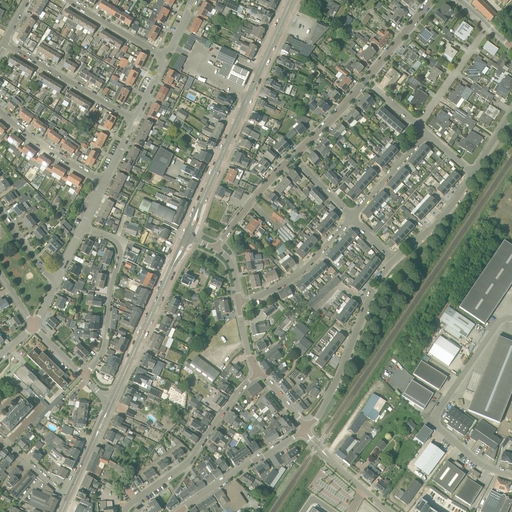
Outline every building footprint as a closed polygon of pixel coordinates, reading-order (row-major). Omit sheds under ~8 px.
[(108,5),(110,1),(107,0),(103,0),(99,8),(104,11),(108,5)] [(274,11),(277,6),(264,0),(263,0),(255,0),(268,6),(267,8),(274,11)] [(488,7),(480,0),(475,0),(472,4),(481,13),(488,7)] [(238,10),(240,6),(229,1),(226,7),(231,10),(237,12),(238,10)] [(325,12),(324,15),(330,18),(334,12),(336,13),(339,7),(329,1),(327,5),(328,6),(327,9),(325,12)] [(42,11),(45,6),(39,2),(36,7),(42,11)] [(157,3),(154,8),(158,10),(156,13),(158,14),(160,15),(166,18),(169,12),(163,9),(164,6),(157,3)] [(211,14),(212,11),(214,8),(210,6),(204,3),(201,9),(207,12),(211,14)] [(109,14),(113,8),(108,5),(104,11),(109,14)] [(440,10),(435,16),(444,24),(447,20),(449,18),(447,17),(452,11),(450,10),(448,8),(448,7),(445,5),(444,5),(440,10)] [(273,15),(266,12),(266,11),(263,9),(261,12),(259,11),(253,8),(248,6),(247,9),(270,20),(273,15)] [(39,17),(42,11),(36,7),(32,13),(39,17)] [(226,20),(231,10),(226,7),(221,17),(226,20)] [(490,22),(496,16),(488,7),(481,13),(490,22)] [(118,11),(113,8),(109,14),(114,18),(118,11)] [(209,17),(205,16),(207,12),(211,14),(201,9),(198,15),(204,18),(208,20),(209,17)] [(270,20),(247,9),(246,12),(262,20),(261,22),(268,25),(270,20)] [(397,11),(395,14),(401,19),(403,17),(404,18),(407,15),(403,12),(400,9),(399,9),(397,11)] [(66,10),(60,20),(63,21),(65,18),(67,19),(71,13),(66,10)] [(123,14),(118,11),(114,18),(119,21),(123,14)] [(57,18),(47,12),(46,14),(49,17),(49,16),(56,20),(57,18)] [(68,25),(66,28),(68,29),(76,16),(71,13),(67,19),(70,21),(68,24),(68,25)] [(124,24),(128,17),(123,14),(119,21),(124,24)] [(401,19),(395,14),(393,17),(389,14),(387,17),(383,14),(381,17),(387,21),(389,19),(398,26),(400,23),(399,22),(401,19)] [(130,27),(136,17),(134,15),(132,19),(128,17),(124,24),(130,27)] [(150,18),(149,20),(155,24),(157,21),(163,24),(166,18),(160,15),(158,18),(154,16),(152,15),(150,18)] [(365,27),(371,18),(367,15),(361,24),(365,27)] [(68,29),(66,33),(68,34),(71,30),(73,27),(75,29),(78,25),(82,19),(76,16),(68,29)] [(26,24),(33,28),(34,25),(38,27),(39,24),(29,18),(26,24)] [(79,36),(87,22),(82,19),(78,25),(75,29),(79,31),(77,34),(79,36)] [(157,36),(160,31),(160,30),(154,26),(155,24),(146,19),(145,21),(148,22),(147,25),(149,26),(147,31),(151,33),(157,36)] [(196,19),(193,25),(203,30),(204,26),(205,27),(206,25),(207,25),(208,23),(207,23),(203,20),(202,22),(196,19)] [(85,30),(88,32),(92,25),(87,22),(79,36),(81,37),(85,30)] [(313,46),(330,28),(316,22),(307,43),(306,45),(292,39),(292,38),(288,36),(284,46),(281,51),(288,54),(289,54),(292,55),(293,54),(298,56),(306,60),(316,47),(313,46)] [(349,25),(345,22),(340,28),(344,31),(349,25)] [(29,33),(33,28),(26,24),(23,29),(29,33)] [(136,33),(138,28),(139,27),(134,24),(131,30),(136,33)] [(462,30),(459,27),(454,34),(465,41),(468,37),(468,36),(469,35),(474,29),(466,24),(462,30)] [(91,38),(97,28),(92,25),(88,32),(91,34),(89,37),(91,38)] [(192,26),(190,31),(196,34),(195,36),(200,39),(201,38),(203,34),(202,34),(201,33),(203,30),(193,25),(192,26)] [(247,29),(251,31),(251,30),(263,36),(266,30),(259,27),(258,29),(249,25),(247,29)] [(239,28),(236,34),(240,36),(241,37),(242,34),(241,33),(242,30),(246,32),(245,32),(245,33),(245,34),(246,34),(248,35),(249,34),(254,37),(261,40),(263,36),(251,30),(251,31),(247,29),(240,26),(239,28)] [(26,38),(29,33),(23,29),(20,34),(26,38)] [(49,35),(50,33),(51,31),(48,29),(42,39),(44,41),(46,37),(47,37),(49,35)] [(430,40),(432,42),(437,35),(435,34),(432,31),(429,33),(426,31),(427,30),(426,29),(425,30),(424,29),(419,35),(417,37),(417,38),(419,40),(420,40),(422,38),(427,42),(430,40)] [(154,42),(157,36),(151,33),(147,31),(145,30),(144,33),(145,34),(144,37),(148,38),(148,39),(154,42)] [(385,43),(391,36),(389,34),(388,33),(388,34),(386,32),(384,33),(380,30),(376,35),(380,39),(385,43)] [(98,45),(101,40),(104,41),(108,35),(102,31),(99,38),(97,36),(93,42),(98,45)] [(364,39),(360,36),(357,33),(355,36),(365,44),(367,42),(364,39)] [(23,43),(26,38),(20,34),(17,39),(23,43)] [(189,52),(195,40),(199,42),(199,43),(205,46),(207,41),(201,38),(200,39),(195,36),(191,34),(183,49),(184,49),(189,52)] [(449,42),(451,39),(448,36),(446,35),(445,34),(443,38),(449,42)] [(109,44),(113,38),(108,35),(104,41),(109,44)] [(381,49),(385,43),(380,39),(376,35),(371,41),(381,49)] [(114,47),(118,41),(113,38),(109,44),(114,47)] [(42,55),(48,45),(45,43),(43,41),(37,51),(42,55)] [(123,44),(118,41),(114,47),(117,49),(115,53),(117,54),(123,44)] [(236,45),(255,54),(258,48),(250,45),(249,46),(238,41),(236,45)] [(498,50),(495,48),(487,42),(483,48),(494,56),(498,50)] [(48,45),(42,55),(44,55),(47,58),(56,44),(53,43),(51,46),(48,45)] [(447,44),(442,52),(445,54),(444,55),(443,57),(451,63),(453,60),(458,53),(452,49),(450,48),(450,47),(451,46),(448,43),(447,44)] [(59,51),(56,49),(58,46),(56,44),(47,58),(53,61),(57,54),(59,51)] [(252,59),(255,54),(236,45),(235,48),(246,53),(245,56),(252,59)] [(376,53),(373,50),(370,47),(369,48),(367,46),(365,46),(363,49),(363,50),(364,51),(364,52),(372,58),(376,53)] [(232,67),(236,59),(238,55),(232,52),(222,48),(216,60),(221,61),(224,63),(221,70),(219,75),(225,78),(226,76),(229,78),(233,67),(232,67)] [(354,56),(356,55),(356,54),(349,48),(348,51),(354,56)] [(405,51),(401,56),(405,59),(408,62),(407,63),(411,66),(418,57),(408,48),(405,51)] [(135,54),(135,55),(139,57),(137,60),(144,63),(146,58),(147,57),(137,52),(135,54)] [(372,58),(364,52),(359,57),(363,61),(364,60),(367,63),(371,58),(372,58)] [(58,64),(64,54),(62,53),(60,56),(57,54),(53,61),(58,64)] [(429,56),(426,59),(429,61),(434,65),(436,61),(433,59),(429,56)] [(475,64),(472,67),(480,72),(481,73),(482,73),(485,75),(489,69),(486,67),(487,66),(481,61),(482,59),(477,56),(473,62),(475,64)] [(14,67),(17,61),(12,57),(8,63),(14,67)] [(69,62),(71,58),(69,57),(63,67),(69,70),(73,64),(69,62)] [(118,57),(116,60),(120,62),(127,65),(128,63),(129,62),(128,61),(122,58),(122,59),(121,58),(118,57)] [(131,63),(130,64),(134,66),(141,69),(144,63),(137,60),(133,58),(131,63)] [(291,63),(280,58),(279,60),(277,61),(276,62),(277,64),(285,68),(285,67),(288,68),(287,69),(291,70),(292,70),(294,66),(293,65),(291,63)] [(503,61),(499,67),(502,69),(504,66),(505,65),(508,60),(505,59),(503,61)] [(20,70),(23,64),(17,61),(14,67),(20,70)] [(359,74),(364,68),(355,61),(352,64),(350,62),(345,68),(351,73),(353,70),(359,74)] [(74,74),(80,64),(78,62),(76,66),(73,64),(69,70),(74,74)] [(16,76),(12,83),(14,85),(16,82),(18,78),(20,75),(21,75),(23,72),(25,73),(29,68),(27,66),(23,64),(20,70),(18,73),(17,74),(16,76)] [(81,75),(79,77),(84,80),(88,73),(85,71),(88,68),(86,67),(86,66),(83,64),(78,73),(81,75)] [(346,77),(348,75),(338,66),(336,69),(343,75),(346,77)] [(470,66),(465,74),(468,76),(469,76),(470,77),(469,79),(473,82),(473,81),(476,83),(479,78),(482,74),(481,73),(480,72),(472,67),(471,66),(470,66)] [(292,77),(294,78),(295,75),(292,74),(292,75),(275,67),(274,69),(273,69),(272,73),(279,76),(280,74),(291,79),(292,77)] [(443,73),(437,69),(435,67),(426,79),(433,84),(437,79),(435,78),(438,75),(440,77),(443,73)] [(29,68),(25,73),(29,76),(27,79),(29,80),(35,71),(33,70),(29,68)] [(90,83),(98,70),(96,68),(94,72),(93,72),(91,75),(88,73),(84,80),(90,83)] [(392,87),(397,81),(401,76),(391,68),(386,75),(390,78),(389,78),(390,79),(391,79),(392,80),(388,84),(392,87)] [(98,70),(90,83),(93,85),(95,86),(99,80),(97,78),(98,75),(100,71),(98,70)] [(135,81),(138,74),(132,71),(128,70),(125,75),(135,81)] [(177,82),(179,79),(180,76),(177,74),(170,71),(167,77),(177,82)] [(40,74),(35,83),(41,87),(42,84),(46,78),(40,74)] [(122,81),(126,83),(132,87),(135,81),(125,75),(122,81)] [(352,82),(346,77),(343,75),(339,80),(342,82),(348,87),(352,82)] [(99,80),(95,86),(100,90),(103,85),(103,84),(105,82),(106,79),(104,78),(101,77),(99,80)] [(174,88),(176,85),(172,84),(174,80),(177,82),(167,77),(164,83),(171,86),(174,88)] [(332,85),(334,83),(327,77),(325,80),(332,85)] [(48,87),(52,81),(46,78),(42,84),(48,87)] [(502,87),(510,92),(511,93),(511,92),(511,82),(507,79),(507,80),(502,87)] [(285,94),(287,88),(289,89),(290,85),(283,83),(282,86),(281,88),(275,85),(276,83),(269,80),(266,86),(285,94)] [(494,97),(487,92),(489,89),(488,89),(493,82),(491,80),(486,87),(482,93),(492,99),(494,97)] [(44,93),(39,101),(42,103),(48,92),(49,92),(51,89),(54,91),(57,85),(52,81),(48,87),(46,91),(46,90),(44,93)] [(117,83),(115,86),(119,88),(116,93),(126,98),(129,92),(123,89),(122,89),(121,89),(123,86),(117,83),(117,82),(117,83)] [(348,87),(342,82),(339,85),(337,82),(335,84),(344,92),(348,87)] [(180,94),(184,85),(182,84),(179,89),(176,88),(174,91),(180,94)] [(57,85),(54,91),(57,92),(55,96),(57,97),(58,97),(60,94),(63,88),(57,85)] [(464,88),(460,85),(454,93),(462,98),(463,99),(466,95),(469,97),(473,92),(466,87),(464,88)] [(505,100),(510,92),(499,86),(498,85),(493,91),(496,93),(495,94),(505,100)] [(162,87),(159,93),(167,98),(169,98),(171,94),(172,93),(179,96),(180,94),(174,91),(170,88),(169,91),(169,90),(162,87)] [(335,102),(340,96),(331,88),(328,91),(332,94),(329,97),(335,102)] [(275,98),(277,95),(265,89),(262,95),(269,98),(267,101),(279,106),(281,103),(278,102),(279,101),(277,101),(278,99),(275,98)] [(423,102),(426,98),(427,96),(418,90),(417,92),(413,97),(415,98),(410,105),(417,110),(418,108),(422,101),(423,102)] [(69,104),(71,101),(74,95),(69,92),(63,101),(64,101),(69,104)] [(449,97),(447,100),(449,101),(456,106),(459,108),(464,100),(463,99),(462,98),(454,93),(452,92),(452,93),(449,97)] [(123,104),(126,98),(116,93),(113,99),(123,104)] [(163,103),(162,105),(168,108),(169,105),(167,103),(167,102),(166,101),(167,98),(159,93),(156,100),(163,103)] [(490,103),(492,99),(482,93),(480,96),(478,100),(480,102),(482,98),(490,103)] [(218,94),(215,101),(228,108),(230,105),(231,106),(234,100),(227,97),(226,98),(218,94)] [(73,111),(80,98),(74,95),(71,101),(74,102),(72,106),(70,109),(73,111)] [(370,107),(374,104),(375,102),(372,100),(367,95),(362,101),(370,107)] [(75,112),(77,109),(77,110),(80,106),(82,108),(86,102),(80,98),(73,111),(75,112)] [(13,112),(20,104),(14,99),(12,102),(12,101),(7,107),(13,112)] [(313,102),(310,105),(314,109),(315,109),(318,106),(319,108),(321,110),(325,113),(326,112),(330,108),(324,103),(321,100),(317,105),(313,102)] [(260,101),(257,106),(274,113),(277,115),(279,111),(275,110),(266,105),(266,104),(260,101)] [(370,107),(362,101),(358,106),(363,111),(365,113),(370,107)] [(86,102),(82,108),(86,110),(84,113),(86,114),(91,106),(92,105),(90,105),(86,102)] [(168,108),(162,105),(161,107),(154,104),(151,110),(157,113),(161,115),(163,110),(166,112),(168,108)] [(210,112),(209,112),(214,115),(220,117),(221,114),(226,117),(226,116),(227,114),(229,114),(230,112),(228,112),(229,111),(218,106),(217,108),(217,107),(215,106),(212,105),(210,106),(209,107),(210,109),(211,109),(210,112)] [(485,108),(483,112),(486,114),(485,114),(493,119),(495,120),(500,112),(490,106),(488,110),(485,108)] [(24,121),(29,114),(24,111),(25,109),(23,108),(20,112),(22,113),(19,117),(24,121)] [(381,119),(387,112),(382,109),(377,115),(381,119)] [(467,115),(457,109),(455,113),(465,119),(467,115)] [(156,116),(157,113),(151,110),(148,116),(154,119),(158,121),(159,118),(156,116)] [(186,118),(188,115),(180,110),(178,113),(186,118)] [(357,123),(362,118),(359,115),(354,110),(349,116),(354,120),(357,123)] [(441,111),(436,119),(448,127),(448,128),(451,124),(448,121),(450,117),(441,111)] [(386,123),(391,116),(387,112),(381,119),(386,123)] [(467,115),(465,119),(475,126),(477,123),(471,120),(474,115),(470,112),(467,115)] [(37,118),(40,114),(38,113),(34,118),(29,114),(24,121),(29,124),(32,121),(34,122),(37,118)] [(184,122),(186,118),(178,113),(176,116),(184,122)] [(465,119),(455,113),(452,116),(455,120),(461,124),(462,123),(463,122),(465,119)] [(488,127),(493,119),(485,114),(483,113),(480,119),(479,121),(488,127)] [(106,114),(104,117),(108,119),(107,122),(113,125),(116,119),(106,114)] [(260,117),(253,114),(251,121),(264,127),(266,123),(268,118),(261,115),(260,117)] [(354,120),(349,116),(344,121),(350,126),(350,125),(353,128),(357,123),(354,120)] [(390,127),(396,120),(391,116),(386,123),(390,127)] [(39,131),(43,125),(38,121),(39,120),(37,118),(34,122),(36,124),(33,127),(39,131)] [(433,119),(429,125),(431,127),(438,132),(443,135),(446,131),(444,130),(444,129),(448,129),(448,128),(448,127),(436,119),(434,118),(433,119)] [(300,136),(306,130),(302,127),(306,123),(302,119),(297,123),(297,124),(293,128),(300,136)] [(469,126),(467,129),(471,131),(475,126),(465,119),(463,122),(469,126)] [(113,125),(103,120),(100,126),(104,128),(110,131),(113,125)] [(395,131),(401,125),(396,120),(390,127),(395,131)] [(150,130),(153,125),(145,121),(143,127),(150,130)] [(48,133),(54,124),(52,123),(51,122),(47,128),(43,125),(39,131),(44,135),(46,131),(48,133)] [(210,125),(208,128),(212,130),(214,131),(215,129),(222,132),(224,126),(218,123),(217,123),(216,127),(210,125)] [(50,134),(48,138),(53,141),(57,135),(52,131),(56,126),(54,124),(48,133),(50,134)] [(335,130),(340,135),(345,130),(340,125),(338,128),(335,130)] [(400,135),(405,128),(401,125),(395,131),(400,135)] [(157,134),(153,132),(150,130),(143,127),(140,132),(147,136),(150,137),(152,134),(155,136),(157,134)] [(204,128),(203,131),(212,134),(213,133),(220,136),(222,132),(215,129),(214,131),(212,130),(211,131),(204,128)] [(243,131),(242,134),(248,136),(257,141),(258,137),(259,136),(259,135),(257,134),(244,128),(244,130),(243,131)] [(293,130),(286,137),(289,140),(296,133),(293,130)] [(338,143),(343,138),(342,136),(340,135),(335,130),(330,135),(338,143)] [(220,136),(213,133),(212,134),(203,131),(202,133),(218,140),(220,136)] [(471,136),(468,141),(476,146),(478,147),(478,146),(483,139),(473,133),(471,131),(469,134),(471,136)] [(57,135),(53,141),(58,145),(60,141),(61,142),(62,143),(67,137),(68,135),(65,133),(65,132),(63,135),(60,132),(57,135)] [(97,132),(95,135),(99,137),(98,140),(104,143),(105,140),(107,137),(103,135),(101,134),(97,132)] [(145,142),(147,136),(140,132),(137,138),(145,142)] [(384,143),(386,141),(386,140),(384,138),(378,133),(376,136),(384,143)] [(8,137),(5,141),(7,142),(5,144),(10,148),(12,145),(17,139),(13,135),(10,138),(8,137)] [(74,142),(67,137),(62,143),(64,144),(62,148),(67,152),(74,142)] [(468,141),(466,139),(463,137),(458,146),(467,151),(468,152),(471,154),(475,147),(476,146),(468,141)] [(147,143),(145,142),(137,138),(134,144),(142,148),(143,144),(150,147),(151,145),(147,143)] [(277,143),(279,145),(285,151),(285,150),(287,150),(287,149),(289,147),(287,144),(290,141),(283,138),(280,141),(277,143)] [(12,154),(15,157),(22,148),(20,146),(23,143),(18,139),(12,145),(10,148),(10,149),(14,152),(12,154)] [(200,141),(199,144),(205,148),(206,148),(207,146),(214,149),(217,143),(209,139),(208,143),(206,142),(206,143),(200,141)] [(329,147),(330,145),(331,144),(326,139),(321,144),(328,152),(331,149),(329,147)] [(101,149),(104,143),(98,140),(96,143),(93,141),(91,144),(95,146),(101,149)] [(243,140),(239,147),(249,152),(251,147),(255,149),(257,144),(255,144),(254,145),(243,140)] [(379,152),(378,151),(379,151),(376,148),(369,141),(367,143),(374,150),(378,154),(379,152)] [(81,147),(74,142),(67,152),(72,155),(74,152),(76,153),(78,152),(80,150),(81,147)] [(275,146),(271,150),(276,155),(278,153),(280,155),(281,155),(283,153),(284,151),(285,151),(279,145),(277,143),(275,146)] [(328,152),(321,144),(316,149),(323,157),(328,152)] [(385,148),(388,150),(394,156),(398,151),(392,146),(390,145),(389,144),(385,148)] [(424,145),(420,149),(426,155),(429,158),(433,153),(431,151),(430,151),(424,145)] [(27,156),(32,149),(27,146),(24,149),(22,148),(15,157),(18,159),(21,155),(21,154),(21,153),(22,152),(27,156)] [(144,160),(149,162),(150,159),(145,157),(142,156),(143,153),(132,147),(130,153),(139,158),(144,160)] [(163,178),(164,176),(167,168),(173,155),(160,148),(152,162),(153,162),(149,172),(163,178)] [(31,166),(36,158),(34,157),(37,153),(32,149),(27,156),(31,159),(28,164),(31,166)] [(422,160),(426,155),(420,149),(416,154),(422,160)] [(95,161),(98,155),(92,151),(92,152),(88,150),(85,156),(89,158),(95,161)] [(394,156),(388,150),(384,155),(390,160),(394,156)] [(211,156),(200,151),(199,153),(198,155),(195,154),(194,158),(208,164),(211,156)] [(277,158),(269,151),(265,154),(262,152),(261,154),(264,157),(269,161),(272,163),(274,160),(277,158)] [(139,158),(130,153),(127,158),(135,162),(136,163),(139,158)] [(244,159),(245,156),(237,153),(233,163),(247,169),(250,161),(244,159)] [(316,167),(321,162),(313,153),(307,159),(316,167)] [(418,164),(422,160),(416,154),(412,158),(418,164)] [(390,160),(384,155),(380,159),(386,165),(390,160)] [(42,166),(46,159),(41,156),(39,160),(36,158),(31,166),(34,168),(38,163),(42,166)] [(376,156),(372,161),(374,163),(375,164),(382,169),(386,165),(380,159),(379,160),(376,156)] [(258,164),(259,165),(266,170),(268,169),(268,168),(270,166),(267,163),(269,161),(264,157),(258,164)] [(92,167),(95,161),(89,158),(87,161),(84,159),(82,162),(86,164),(92,167)] [(141,170),(133,166),(135,162),(127,158),(124,164),(132,168),(134,169),(138,171),(140,172),(141,170)] [(413,172),(416,175),(418,173),(414,169),(418,164),(412,158),(408,163),(410,165),(408,168),(413,172)] [(46,176),(51,168),(49,166),(51,163),(46,159),(42,166),(46,169),(43,174),(46,176)] [(196,169),(202,173),(205,166),(198,163),(199,162),(192,159),(189,165),(196,169)] [(358,166),(352,161),(349,164),(355,169),(358,166)] [(122,168),(121,170),(127,173),(129,174),(131,170),(132,168),(124,164),(124,165),(122,168)] [(50,179),(53,173),(57,176),(61,169),(56,165),(54,169),(51,168),(46,176),(50,179)] [(199,181),(202,173),(196,169),(195,171),(183,165),(181,171),(193,176),(192,178),(199,181)] [(265,171),(266,170),(259,165),(257,168),(255,166),(250,173),(257,176),(259,173),(262,175),(264,172),(265,173),(265,171)] [(236,168),(234,172),(230,170),(228,175),(238,180),(240,181),(242,175),(243,172),(236,168)] [(403,168),(399,173),(405,179),(409,174),(403,168)] [(61,178),(57,185),(58,186),(60,187),(61,186),(61,187),(67,177),(66,176),(64,175),(65,175),(67,172),(62,169),(61,169),(57,176),(61,178)] [(373,179),(377,175),(371,169),(366,174),(373,179)] [(296,184),(301,179),(293,171),(288,176),(293,181),(292,181),(296,184)] [(330,172),(325,177),(330,182),(337,174),(334,171),(332,173),(330,172)] [(373,179),(366,174),(365,172),(361,177),(362,178),(369,184),(373,179)] [(456,183),(461,178),(454,172),(450,176),(456,183)] [(399,173),(395,177),(401,183),(403,181),(406,183),(408,181),(405,179),(399,173)] [(67,177),(61,187),(63,188),(67,181),(73,184),(77,177),(71,174),(69,178),(67,177)] [(133,185),(125,181),(127,177),(119,174),(117,179),(132,187),(133,185)] [(337,174),(330,182),(335,187),(340,182),(340,181),(339,180),(341,178),(337,174)] [(228,175),(225,181),(232,184),(237,187),(239,181),(238,180),(228,175)] [(175,181),(164,176),(163,178),(179,185),(180,183),(183,184),(183,183),(187,185),(186,187),(188,187),(187,189),(194,192),(197,184),(190,181),(190,182),(185,180),(177,177),(175,181)] [(360,176),(356,180),(359,182),(358,183),(365,188),(369,184),(362,178),(361,177),(360,176)] [(456,183),(450,176),(445,181),(452,187),(456,183)] [(80,184),(82,181),(77,177),(71,187),(70,188),(75,191),(75,193),(78,195),(83,186),(80,184)] [(397,187),(401,183),(395,177),(391,182),(397,187)] [(22,187),(28,183),(23,179),(12,186),(14,189),(20,185),(22,187)] [(122,189),(123,186),(131,189),(132,187),(117,179),(114,185),(122,189)] [(288,192),(291,189),(293,187),(290,184),(285,179),(280,185),(285,190),(288,192)] [(10,188),(6,181),(0,184),(0,190),(2,193),(10,188)] [(441,186),(448,192),(451,188),(452,187),(445,181),(441,186)] [(391,182),(387,186),(390,189),(395,193),(392,196),(397,200),(399,198),(395,195),(400,190),(397,187),(391,182)] [(361,193),(364,189),(365,188),(358,183),(354,187),(361,193)] [(129,197),(120,192),(122,189),(114,185),(111,191),(119,194),(122,196),(128,199),(129,197)] [(282,193),(285,190),(280,185),(275,190),(280,195),(283,198),(285,196),(282,193)] [(448,192),(441,186),(437,191),(443,197),(448,192)] [(190,200),(194,192),(187,189),(182,187),(179,194),(184,196),(183,197),(190,200)] [(229,197),(232,193),(229,192),(218,187),(214,195),(222,199),(224,195),(229,197)] [(357,197),(361,193),(354,187),(350,191),(357,197)] [(304,195),(302,193),(299,189),(296,192),(301,198),(300,199),(302,202),(307,198),(304,195)] [(315,200),(320,195),(315,190),(314,190),(311,193),(308,191),(304,195),(307,198),(310,195),(315,200)] [(111,191),(108,197),(116,200),(119,194),(111,191)] [(243,194),(236,191),(233,197),(239,200),(243,194)] [(353,202),(357,197),(350,191),(346,196),(353,202)] [(18,199),(20,202),(27,197),(24,194),(19,197),(17,195),(15,192),(12,194),(5,198),(5,199),(6,202),(8,201),(10,204),(18,199)] [(382,192),(378,196),(384,202),(386,199),(388,197),(386,195),(385,194),(382,192)] [(166,203),(168,199),(167,198),(157,194),(155,198),(166,203)] [(272,194),(268,199),(273,204),(271,207),(276,211),(278,208),(274,204),(275,203),(279,206),(282,209),(285,205),(281,201),(280,202),(277,200),(279,198),(276,196),(275,197),(272,194)] [(41,199),(39,196),(38,195),(34,198),(38,203),(42,200),(41,199)] [(321,204),(325,201),(325,200),(320,195),(315,200),(320,205),(316,209),(318,212),(323,207),(321,204)] [(380,206),(384,202),(378,196),(374,201),(380,206)] [(181,200),(179,199),(173,197),(172,200),(177,202),(177,204),(179,205),(178,207),(186,210),(189,203),(181,200)] [(438,203),(431,197),(427,201),(433,207),(438,203)] [(288,206),(290,208),(293,205),(290,203),(285,198),(282,201),(288,206)] [(169,208),(161,205),(161,206),(153,203),(144,199),(139,209),(165,220),(163,224),(172,228),(177,230),(179,227),(184,214),(186,210),(178,207),(179,205),(177,204),(177,202),(172,200),(171,200),(168,199),(166,203),(178,209),(177,211),(169,207),(169,208)] [(106,200),(103,206),(111,210),(112,207),(114,204),(107,201),(106,200)] [(370,205),(376,211),(380,206),(374,201),(370,205)] [(433,207),(427,201),(422,206),(429,212),(433,207)] [(25,203),(22,205),(22,204),(14,210),(19,216),(29,208),(25,203)] [(372,215),(376,211),(370,205),(366,210),(372,215)] [(108,215),(110,212),(111,210),(103,206),(101,212),(108,215)] [(132,218),(135,210),(127,206),(124,216),(132,218)] [(429,212),(422,206),(418,210),(425,217),(429,212)] [(29,216),(37,210),(35,207),(27,213),(29,216)] [(368,220),(372,215),(366,210),(362,214),(368,220)] [(425,217),(418,210),(414,215),(420,222),(425,217)] [(285,218),(280,214),(276,211),(270,218),(275,223),(277,220),(281,223),(284,225),(286,223),(287,225),(286,225),(294,233),(297,230),(289,222),(285,218)] [(300,216),(294,211),(290,215),(292,217),(290,219),(294,222),(296,221),(300,216)] [(100,213),(98,217),(112,224),(113,222),(109,220),(107,219),(108,215),(101,212),(100,213)] [(334,222),(338,218),(332,212),(328,217),(334,222)] [(36,225),(33,220),(29,216),(23,221),(30,230),(36,225)] [(98,217),(95,223),(101,226),(103,227),(104,224),(111,227),(112,224),(98,217)] [(330,227),(334,222),(328,217),(324,221),(330,227)] [(259,232),(262,227),(261,225),(262,223),(258,220),(257,222),(253,220),(249,225),(256,230),(259,232)] [(326,231),(330,227),(324,221),(320,226),(326,231)] [(66,222),(62,226),(59,229),(65,235),(67,235),(68,234),(69,233),(68,232),(72,228),(66,222)] [(408,222),(404,226),(410,232),(411,231),(415,228),(408,222)] [(39,229),(33,234),(34,234),(37,239),(40,241),(45,237),(45,236),(48,234),(44,230),(45,229),(46,228),(41,223),(37,227),(39,229)] [(137,228),(128,225),(129,224),(125,223),(123,229),(127,230),(125,233),(135,237),(137,233),(140,235),(142,229),(138,227),(137,228)] [(326,231),(320,226),(317,223),(316,225),(315,226),(318,228),(316,230),(315,229),(312,232),(314,233),(319,237),(318,237),(320,234),(322,236),(326,231)] [(252,234),(253,233),(256,230),(249,225),(246,230),(249,232),(248,235),(252,237),(254,235),(252,234)] [(295,237),(284,225),(275,234),(287,246),(295,237)] [(170,232),(159,227),(158,228),(154,226),(153,228),(158,231),(161,232),(165,234),(164,234),(168,236),(170,232)] [(404,226),(399,231),(406,237),(410,232),(404,226)] [(152,231),(151,232),(154,233),(160,235),(158,238),(160,239),(164,240),(166,241),(166,240),(167,238),(168,236),(164,234),(165,234),(161,232),(158,231),(153,228),(152,231)] [(353,241),(357,236),(351,231),(347,235),(353,241)] [(396,235),(395,236),(402,242),(406,237),(399,231),(396,235)] [(314,246),(317,243),(318,242),(316,240),(319,237),(314,233),(312,236),(310,238),(307,235),(306,236),(303,233),(301,235),(305,238),(308,241),(314,246)] [(349,245),(353,241),(347,235),(343,240),(349,245)] [(54,255),(63,245),(57,240),(58,239),(55,236),(49,243),(51,245),(48,249),(54,255)] [(402,242),(395,236),(391,240),(397,246),(402,242)] [(99,250),(101,244),(94,241),(93,243),(87,240),(84,246),(91,249),(92,247),(99,250)] [(281,242),(279,240),(272,247),(274,249),(281,242)] [(339,244),(345,250),(349,245),(343,240),(339,244)] [(310,251),(314,246),(308,241),(304,245),(310,251)] [(509,289),(511,284),(511,246),(504,241),(484,272),(509,289)] [(277,251),(279,254),(280,255),(283,259),(285,257),(282,254),(287,250),(286,248),(287,247),(284,244),(282,242),(275,249),(277,251)] [(368,254),(371,250),(363,242),(359,247),(361,249),(367,255),(368,254)] [(111,260),(113,253),(106,251),(107,249),(103,248),(104,246),(101,244),(99,250),(101,251),(100,253),(105,254),(104,258),(111,260)] [(341,254),(345,250),(339,244),(335,249),(341,254)] [(306,255),(310,251),(304,245),(300,250),(306,255)] [(91,249),(84,246),(81,253),(90,257),(91,254),(96,256),(97,253),(93,251),(91,249)] [(137,257),(136,257),(137,256),(139,257),(142,252),(133,248),(131,253),(131,254),(129,253),(127,257),(128,258),(127,261),(136,265),(137,262),(135,261),(137,257)] [(339,257),(341,254),(335,249),(331,253),(337,259),(339,257)] [(302,260),(306,255),(300,250),(296,254),(302,260)] [(327,258),(333,263),(337,259),(331,253),(327,258)] [(253,254),(245,255),(247,263),(258,261),(268,259),(265,256),(264,255),(261,255),(261,254),(253,256),(253,254)] [(147,257),(145,260),(161,267),(164,261),(156,257),(154,260),(147,257)] [(381,262),(376,258),(374,257),(370,261),(377,267),(381,262)] [(96,267),(95,270),(99,271),(101,271),(102,264),(109,266),(111,260),(104,258),(103,261),(101,260),(98,268),(96,267)] [(291,258),(290,259),(286,262),(291,268),(296,265),(291,258)] [(151,266),(150,269),(159,272),(161,267),(145,260),(144,263),(151,266)] [(258,261),(247,263),(247,265),(248,267),(248,271),(256,270),(256,273),(263,271),(263,267),(263,262),(258,263),(258,261)] [(377,267),(370,261),(366,266),(374,272),(377,267)] [(291,268),(286,262),(281,266),(286,272),(287,272),(291,268)] [(328,269),(322,262),(318,266),(324,273),(328,269)] [(77,276),(80,271),(88,275),(89,273),(91,269),(82,265),(81,264),(79,266),(79,268),(74,266),(73,270),(72,269),(70,272),(71,273),(77,276)] [(319,277),(324,273),(318,266),(313,271),(319,277)] [(374,272),(366,266),(363,272),(370,277),(374,272)] [(105,283),(106,276),(98,275),(99,271),(95,270),(91,269),(89,273),(95,274),(94,277),(93,280),(105,283)] [(267,275),(264,276),(266,281),(267,284),(268,284),(269,284),(273,282),(269,274),(267,270),(266,271),(267,274),(267,275)] [(152,275),(143,271),(141,274),(140,277),(146,279),(155,283),(157,278),(152,275)] [(278,279),(275,273),(274,271),(272,272),(269,274),(273,282),(278,279)] [(315,281),(319,277),(313,271),(309,275),(315,281)] [(338,274),(335,272),(332,274),(333,275),(331,277),(329,275),(327,277),(331,280),(332,279),(338,274)] [(370,277),(363,272),(359,277),(366,282),(370,277)] [(459,308),(485,325),(509,289),(484,272),(459,308)] [(251,284),(259,282),(258,276),(258,274),(255,275),(255,276),(249,278),(250,281),(251,284)] [(182,280),(181,283),(189,286),(192,288),(194,284),(193,284),(194,282),(195,280),(190,278),(190,277),(185,275),(183,277),(183,279),(182,280)] [(310,285),(315,281),(309,275),(304,279),(310,285)] [(155,283),(146,279),(140,277),(139,276),(138,280),(141,281),(140,284),(152,290),(155,283)] [(220,289),(223,281),(217,279),(217,278),(214,277),(208,288),(215,291),(217,287),(220,289)] [(366,282),(359,277),(355,282),(362,287),(366,282)] [(300,283),(306,289),(310,285),(304,279),(300,283)] [(88,286),(87,291),(94,292),(95,288),(103,289),(103,288),(104,284),(105,283),(93,280),(92,283),(92,286),(88,286)] [(82,292),(82,290),(84,286),(84,285),(78,282),(76,281),(74,286),(67,282),(63,290),(74,295),(77,289),(82,292)] [(362,287),(355,282),(351,287),(358,292),(362,287)] [(306,289),(300,283),(295,287),(303,295),(308,291),(306,289)] [(141,294),(139,297),(147,301),(151,293),(135,286),(133,290),(141,294)] [(287,298),(293,295),(289,287),(288,288),(283,290),(287,298)] [(287,298),(283,290),(278,293),(282,301),(287,298)] [(147,301),(134,295),(124,291),(122,295),(129,298),(129,299),(131,301),(131,302),(134,303),(134,304),(144,309),(147,301)] [(88,293),(88,297),(90,297),(90,301),(94,302),(93,306),(101,307),(102,300),(97,300),(98,298),(94,298),(93,297),(94,294),(88,293)] [(69,303),(71,299),(62,295),(60,298),(59,298),(55,307),(61,310),(66,302),(69,303)] [(171,302),(170,306),(177,309),(179,306),(181,307),(182,307),(184,301),(185,299),(181,297),(180,299),(179,299),(177,298),(176,299),(175,301),(172,299),(172,300),(171,302)] [(0,307),(0,308),(2,310),(9,306),(5,300),(3,302),(1,299),(0,300),(0,307)] [(220,300),(214,301),(214,304),(215,304),(216,307),(220,306),(221,309),(228,307),(228,303),(227,301),(222,302),(220,303),(220,302),(220,300)] [(358,305),(351,300),(347,305),(354,310),(358,305)] [(136,307),(127,303),(126,305),(120,302),(120,301),(119,301),(118,301),(118,303),(119,303),(118,305),(124,308),(128,310),(128,308),(134,311),(133,312),(141,315),(142,311),(135,308),(136,307)] [(354,310),(347,305),(343,310),(351,315),(354,310)] [(177,316),(180,310),(177,309),(170,306),(167,312),(170,313),(168,316),(176,320),(177,316)] [(267,317),(276,310),(272,306),(263,313),(267,317)] [(223,315),(227,314),(230,314),(228,307),(220,309),(215,310),(217,316),(218,322),(224,320),(223,315)] [(126,311),(132,314),(131,315),(131,316),(139,320),(141,315),(133,312),(134,311),(128,308),(128,310),(124,308),(123,311),(125,312),(126,311)] [(466,338),(475,325),(449,308),(440,320),(466,338)] [(351,315),(343,310),(339,315),(347,320),(351,315)] [(54,330),(59,324),(57,322),(59,320),(64,322),(65,320),(67,317),(59,313),(56,319),(55,320),(52,318),(47,323),(54,330)] [(125,317),(125,318),(130,321),(129,321),(137,324),(139,320),(131,316),(131,315),(126,313),(125,313),(124,313),(123,315),(125,317)] [(85,316),(85,320),(89,320),(89,323),(91,323),(99,324),(100,319),(100,318),(99,318),(95,318),(96,315),(89,314),(87,314),(87,317),(86,316),(85,316)] [(287,318),(279,327),(282,331),(283,332),(287,327),(289,329),(294,324),(293,324),(298,319),(293,314),(289,319),(287,318)] [(347,320),(339,315),(336,320),(343,325),(347,320)] [(162,322),(161,324),(169,327),(172,321),(174,322),(175,323),(175,321),(176,320),(168,316),(167,319),(164,317),(162,322)] [(21,325),(16,318),(10,322),(13,326),(10,328),(13,333),(16,330),(15,329),(21,325)] [(134,329),(137,324),(129,321),(130,321),(125,318),(122,324),(134,329)] [(267,331),(265,322),(258,324),(259,325),(251,327),(253,337),(266,333),(265,331),(267,331)] [(84,330),(84,332),(87,333),(87,332),(93,333),(94,330),(96,331),(98,331),(99,329),(99,324),(91,323),(90,326),(89,326),(88,330),(85,329),(85,330),(84,330)] [(304,338),(310,331),(301,323),(291,334),(300,342),(304,338)] [(168,337),(172,329),(169,327),(161,324),(159,330),(162,331),(161,334),(168,337)] [(74,333),(74,334),(79,339),(80,338),(83,338),(87,339),(97,340),(98,334),(93,334),(87,333),(84,332),(84,330),(75,329),(74,333)] [(345,339),(338,333),(334,338),(341,344),(345,339)] [(74,334),(71,337),(79,345),(75,349),(78,352),(76,353),(80,358),(82,360),(83,360),(89,354),(80,346),(82,344),(78,340),(79,339),(74,334)] [(154,338),(153,341),(154,342),(153,342),(161,345),(164,347),(165,347),(169,338),(168,337),(166,337),(161,334),(160,335),(159,337),(156,336),(155,338),(154,338)] [(460,349),(440,336),(429,353),(449,366),(460,349)] [(256,346),(260,352),(267,348),(271,345),(266,337),(262,340),(264,342),(256,346)] [(468,411),(473,413),(500,424),(511,393),(511,342),(498,337),(468,411)] [(129,341),(121,338),(120,341),(115,339),(114,342),(126,348),(129,341)] [(303,356),(312,345),(304,338),(300,342),(294,349),(303,356)] [(341,344),(334,338),(330,343),(337,349),(341,344)] [(123,354),(126,348),(114,342),(111,341),(110,345),(117,348),(115,351),(123,354)] [(152,345),(151,348),(154,349),(152,352),(158,355),(159,352),(161,353),(164,347),(161,345),(153,342),(152,345)] [(337,349),(330,343),(327,348),(334,354),(337,349)] [(281,355),(277,351),(282,347),(279,344),(275,348),(264,356),(267,359),(261,364),(267,372),(273,367),(272,366),(276,363),(274,361),(281,355)] [(334,354),(327,348),(323,353),(330,359),(334,354)] [(61,371),(54,364),(46,357),(47,356),(43,352),(40,355),(41,356),(39,357),(33,351),(27,356),(42,370),(37,375),(33,371),(31,373),(23,366),(14,375),(22,383),(19,385),(30,395),(32,393),(40,400),(49,391),(37,380),(44,372),(62,390),(68,385),(61,378),(62,377),(63,378),(66,374),(62,370),(61,371)] [(330,359),(323,353),(319,359),(326,364),(330,359)] [(155,366),(162,369),(164,369),(165,365),(157,361),(158,360),(152,357),(144,354),(142,359),(155,366)] [(121,360),(117,359),(113,357),(109,355),(106,362),(110,364),(109,366),(112,368),(113,367),(117,369),(121,360)] [(219,374),(196,357),(191,365),(186,361),(183,366),(211,386),(219,374)] [(141,361),(139,365),(147,369),(148,367),(154,369),(155,366),(142,359),(141,361)] [(326,364),(319,359),(315,364),(322,369),(326,364)] [(413,375),(439,391),(447,378),(421,362),(413,375)] [(226,368),(220,376),(223,379),(224,379),(226,377),(230,372),(232,374),(237,377),(238,377),(238,378),(239,377),(241,375),(241,374),(241,373),(240,373),(239,372),(240,370),(236,366),(235,366),(235,365),(233,367),(229,364),(226,368)] [(281,376),(286,371),(284,368),(282,364),(278,368),(278,369),(276,371),(270,376),(276,384),(283,378),(281,376)] [(113,378),(117,369),(113,367),(112,368),(109,366),(108,368),(103,366),(100,372),(113,378)] [(133,382),(133,383),(141,386),(144,387),(145,385),(149,387),(150,387),(152,382),(154,378),(146,374),(147,372),(138,368),(138,367),(137,370),(137,371),(136,372),(135,374),(135,375),(133,378),(135,379),(135,380),(133,382)] [(294,385),(289,379),(291,378),(293,380),(295,377),(299,373),(295,369),(291,373),(289,375),(288,377),(285,381),(278,386),(279,387),(282,391),(285,394),(291,389),(291,388),(294,386),(294,385)] [(220,386),(222,388),(221,390),(228,396),(230,394),(233,390),(229,388),(229,387),(231,385),(224,379),(223,379),(221,382),(222,383),(220,386)] [(402,396),(424,410),(425,407),(433,394),(412,381),(402,396)] [(248,396),(260,387),(258,384),(256,384),(245,393),(244,395),(246,398),(248,397),(248,396)] [(297,397),(305,390),(301,385),(297,388),(296,388),(295,389),(293,391),(287,396),(293,404),(298,399),(297,397)] [(251,400),(262,390),(260,387),(248,396),(248,397),(246,398),(250,403),(252,401),(251,400)] [(145,398),(142,396),(136,393),(137,391),(129,388),(127,388),(127,390),(128,391),(127,391),(127,392),(127,393),(127,394),(134,397),(137,398),(144,401),(145,401),(146,399),(145,398)] [(162,393),(151,388),(149,391),(148,394),(150,395),(155,398),(159,399),(162,393)] [(314,398),(319,393),(319,392),(318,390),(315,388),(314,388),(309,394),(314,398)] [(217,395),(212,401),(215,404),(221,409),(226,402),(226,401),(228,399),(222,395),(222,394),(219,392),(217,395)] [(375,422),(387,401),(372,393),(350,430),(356,434),(366,417),(375,422)] [(126,395),(122,404),(129,408),(130,406),(137,409),(139,405),(135,403),(137,398),(134,397),(127,394),(126,396),(126,395)] [(260,409),(271,400),(267,396),(261,401),(262,402),(257,406),(260,409)] [(200,402),(193,398),(190,402),(197,406),(200,402)] [(61,406),(64,403),(61,400),(49,412),(56,414),(60,410),(61,406)] [(88,409),(87,409),(88,407),(89,403),(85,402),(85,401),(81,400),(77,400),(77,402),(80,402),(79,409),(76,408),(77,408),(88,410),(88,409)] [(271,400),(260,409),(262,412),(267,408),(268,409),(274,403),(271,400)] [(308,402),(306,400),(296,408),(301,414),(307,409),(304,406),(308,402)] [(33,409),(25,402),(19,407),(18,406),(16,408),(15,407),(13,410),(11,408),(9,410),(10,412),(7,416),(8,416),(7,418),(8,419),(3,424),(11,432),(33,409)] [(269,410),(264,414),(266,417),(267,416),(277,407),(274,403),(268,409),(269,410)] [(267,416),(266,417),(268,419),(273,415),(274,416),(276,414),(280,411),(277,407),(267,416)] [(86,421),(88,410),(77,408),(77,413),(74,413),(73,419),(86,421)] [(450,421),(447,425),(464,436),(473,422),(453,408),(446,418),(450,421)] [(133,419),(135,414),(128,410),(126,415),(133,419)] [(196,410),(195,412),(210,422),(211,421),(214,417),(207,413),(205,416),(205,417),(202,415),(203,414),(200,412),(196,410)] [(210,422),(195,412),(193,414),(197,417),(200,419),(200,418),(201,418),(203,419),(201,422),(207,427),(210,422)] [(231,412),(228,417),(241,426),(243,423),(240,421),(237,418),(237,417),(231,412)] [(124,420),(116,416),(113,422),(128,428),(129,429),(130,426),(125,424),(122,423),(124,420)] [(241,426),(228,417),(224,422),(231,426),(231,425),(237,429),(237,427),(239,429),(241,426)] [(283,427),(290,423),(286,418),(283,420),(280,417),(276,421),(280,427),(282,426),(283,427)] [(85,424),(86,421),(73,419),(73,423),(74,424),(74,428),(77,428),(81,429),(82,427),(85,428),(86,424),(85,424)] [(203,434),(207,427),(201,422),(200,423),(194,419),(190,426),(203,434)] [(493,435),(496,430),(482,420),(478,425),(485,429),(478,440),(490,448),(486,455),(494,461),(497,448),(501,441),(493,435)] [(262,421),(259,423),(257,426),(256,426),(257,427),(259,430),(260,430),(262,427),(265,425),(262,421)] [(268,430),(270,434),(279,429),(281,428),(280,427),(276,421),(272,424),(267,429),(268,430)] [(125,434),(128,428),(113,422),(111,427),(125,434)] [(411,422),(406,427),(412,433),(417,427),(411,422)] [(294,430),(295,428),(293,426),(290,423),(283,427),(287,434),(294,430)] [(478,440),(485,429),(478,425),(470,438),(476,442),(478,440)] [(420,442),(423,445),(427,440),(428,440),(430,438),(429,437),(433,432),(424,426),(415,438),(420,442)] [(257,427),(249,433),(252,436),(259,430),(257,427)] [(196,444),(199,439),(184,429),(181,432),(190,438),(189,440),(196,444)] [(283,437),(279,429),(270,434),(270,435),(274,442),(283,437)] [(274,442),(270,435),(270,434),(268,430),(263,433),(265,436),(263,438),(267,445),(274,442)] [(107,437),(105,440),(112,443),(116,445),(118,441),(119,441),(120,440),(123,441),(124,438),(121,437),(122,436),(117,433),(116,434),(109,431),(108,435),(107,437)] [(19,442),(18,443),(19,444),(18,445),(23,449),(24,449),(25,450),(27,450),(28,448),(28,447),(27,446),(29,443),(27,442),(33,435),(34,435),(31,432),(29,434),(29,433),(23,440),(20,443),(19,442)] [(69,457),(77,460),(80,452),(73,449),(73,448),(72,450),(61,444),(63,441),(51,432),(44,441),(53,449),(55,450),(57,448),(69,455),(69,457)] [(232,440),(230,439),(225,435),(224,437),(217,432),(214,437),(228,446),(232,440)] [(336,454),(351,466),(372,439),(365,433),(358,442),(350,436),(336,454)] [(68,440),(66,444),(68,445),(70,445),(74,447),(73,449),(80,452),(83,446),(84,444),(79,442),(79,441),(80,440),(73,437),(72,440),(71,442),(68,440)] [(228,446),(214,437),(211,441),(217,446),(218,445),(223,448),(225,450),(228,446)] [(260,450),(254,442),(253,443),(249,437),(244,440),(254,454),(260,450)] [(184,453),(188,449),(180,442),(175,438),(173,441),(177,446),(173,448),(180,458),(185,455),(184,453)] [(39,450),(43,445),(41,443),(41,442),(39,441),(34,446),(39,450)] [(381,451),(386,445),(381,441),(376,447),(381,451)] [(428,476),(445,454),(430,443),(414,466),(428,476)] [(112,453),(114,449),(107,445),(103,451),(96,448),(94,454),(107,460),(109,457),(110,458),(112,453)] [(180,458),(173,448),(166,453),(173,462),(175,460),(176,461),(177,460),(180,458)] [(287,454),(285,455),(290,463),(291,462),(294,460),(293,458),(296,456),(299,454),(297,451),(298,450),(297,449),(296,449),(295,448),(288,453),(287,453),(287,454)] [(4,460),(9,453),(5,449),(2,453),(0,454),(0,461),(3,458),(4,460)] [(66,459),(55,450),(53,449),(48,456),(53,461),(54,460),(60,468),(64,470),(65,467),(72,470),(75,464),(66,459)] [(231,450),(226,453),(235,466),(252,455),(247,449),(236,456),(234,454),(231,450)] [(43,457),(37,452),(33,457),(39,462),(43,457)] [(511,454),(503,452),(501,460),(501,461),(505,463),(506,462),(508,463),(511,464),(511,454)] [(166,468),(169,465),(171,465),(170,464),(173,462),(166,453),(159,458),(166,468)] [(94,454),(90,461),(104,467),(105,464),(114,469),(113,471),(126,477),(129,472),(125,470),(107,460),(94,454)] [(286,466),(290,463),(285,455),(281,458),(279,454),(270,459),(275,467),(270,474),(264,483),(273,489),(286,470),(284,469),(286,466)] [(0,476),(1,476),(4,472),(4,471),(5,471),(4,471),(4,470),(4,469),(5,468),(9,464),(11,465),(16,459),(12,456),(11,456),(11,455),(5,461),(0,466),(0,476)] [(204,457),(202,458),(202,459),(204,462),(216,480),(217,479),(218,479),(219,478),(220,477),(221,476),(223,475),(221,473),(223,472),(219,465),(216,461),(213,463),(208,455),(207,456),(207,455),(204,457)] [(224,461),(222,457),(218,460),(221,464),(219,465),(223,472),(224,472),(226,471),(226,470),(228,468),(226,465),(227,464),(225,461),(224,461)] [(162,471),(166,468),(159,458),(152,463),(158,472),(161,470),(162,471)] [(60,468),(54,460),(48,472),(50,473),(51,471),(53,472),(52,474),(56,476),(56,478),(63,481),(64,480),(68,472),(64,470),(60,468)] [(90,461),(86,471),(88,472),(99,476),(102,469),(103,470),(104,467),(90,461)] [(255,469),(252,471),(255,475),(255,474),(257,477),(256,477),(257,478),(256,478),(261,483),(261,482),(263,484),(264,483),(270,474),(268,471),(270,470),(268,467),(271,465),(268,461),(265,462),(262,465),(255,469)] [(459,464),(455,462),(454,463),(453,462),(451,464),(447,461),(432,481),(442,488),(459,464)] [(216,480),(204,462),(197,467),(194,469),(198,475),(200,473),(202,476),(203,475),(204,478),(207,476),(212,482),(216,480)] [(156,473),(158,472),(152,463),(145,468),(152,478),(157,474),(156,473)] [(137,468),(131,465),(128,464),(125,470),(129,472),(134,474),(137,468)] [(369,464),(360,475),(366,480),(372,473),(371,473),(375,469),(369,464)] [(463,470),(461,469),(463,467),(459,464),(442,488),(451,495),(466,475),(461,472),(463,470)] [(7,484),(6,485),(7,485),(7,486),(7,487),(8,487),(8,488),(9,488),(10,488),(11,488),(12,488),(12,487),(13,487),(19,480),(17,478),(16,478),(17,477),(18,477),(22,472),(19,469),(16,467),(12,471),(10,474),(12,477),(11,479),(7,482),(7,483),(7,484)] [(198,475),(194,469),(193,467),(190,471),(195,478),(192,481),(199,492),(206,487),(206,486),(198,475)] [(148,481),(152,478),(145,468),(138,473),(141,476),(144,482),(147,480),(148,481)] [(479,479),(479,477),(480,474),(472,469),(467,478),(455,496),(471,506),(482,488),(475,483),(477,480),(479,479)] [(18,499),(37,477),(29,471),(10,494),(14,497),(18,499)] [(377,478),(379,474),(376,471),(373,474),(372,473),(366,480),(371,484),(377,478)] [(209,485),(212,482),(207,476),(204,478),(203,475),(202,476),(200,473),(198,475),(206,486),(209,484),(209,485)] [(142,483),(144,482),(141,476),(137,479),(134,474),(130,477),(133,481),(138,488),(143,485),(142,483)] [(245,474),(241,481),(250,487),(254,480),(245,474)] [(99,487),(100,483),(98,482),(92,478),(86,476),(81,487),(85,489),(84,491),(92,495),(93,492),(95,493),(97,491),(91,488),(90,487),(92,484),(99,487)] [(185,479),(183,482),(186,487),(188,490),(192,496),(193,496),(194,495),(195,494),(197,493),(198,492),(199,492),(192,481),(190,479),(187,481),(187,480),(186,480),(185,479)] [(510,483),(497,479),(494,489),(508,492),(508,490),(510,491),(511,489),(511,486),(510,485),(510,483)] [(375,488),(382,493),(387,487),(385,486),(389,482),(385,480),(384,482),(381,480),(375,488)] [(115,493),(119,486),(121,487),(124,484),(121,482),(120,482),(120,481),(117,484),(114,483),(112,486),(107,482),(105,486),(115,493)] [(240,493),(245,490),(236,481),(222,491),(229,503),(222,508),(223,510),(221,511),(234,511),(247,504),(240,493)] [(43,511),(53,511),(60,497),(53,494),(54,491),(46,485),(44,488),(42,493),(35,490),(28,505),(33,508),(33,507),(43,511)] [(192,496),(188,490),(186,487),(183,490),(181,488),(180,487),(174,496),(175,498),(180,505),(192,496)] [(402,488),(395,497),(414,510),(420,500),(402,488)] [(12,500),(5,496),(7,492),(6,491),(2,498),(10,503),(12,500)] [(86,498),(87,495),(79,491),(76,497),(81,499),(86,502),(88,503),(90,500),(86,498)] [(222,508),(229,503),(222,491),(214,496),(222,508)] [(491,491),(490,492),(480,511),(506,511),(511,502),(511,501),(509,499),(508,498),(507,497),(506,498),(506,497),(505,496),(505,495),(504,495),(503,495),(502,495),(502,496),(491,491)] [(180,505),(175,498),(174,496),(170,501),(171,502),(168,504),(169,505),(166,507),(169,511),(171,511),(180,505)] [(217,503),(213,497),(208,499),(216,510),(219,508),(216,504),(217,503)] [(161,511),(164,510),(156,499),(139,511),(135,509),(133,511),(161,511)] [(213,511),(216,510),(208,499),(204,502),(209,509),(210,508),(211,511),(213,511)] [(420,500),(414,510),(417,511),(434,511),(426,506),(427,504),(421,500),(420,500)] [(116,511),(116,508),(113,509),(112,502),(106,502),(106,511),(116,511)] [(208,511),(207,510),(209,509),(204,502),(200,505),(204,511),(208,511)]
